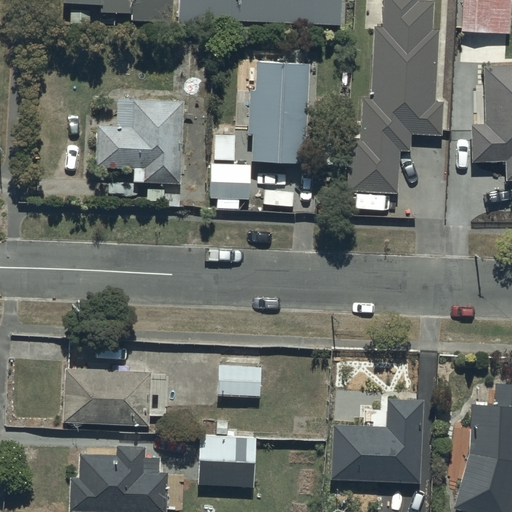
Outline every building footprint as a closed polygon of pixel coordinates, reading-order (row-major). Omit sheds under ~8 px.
[(62,0),(62,1),(102,4),(101,8),(134,10),(134,0),(62,0)] [(182,0),(182,20),(343,25),(344,0),(182,0)] [(385,0),(384,26),(376,25),(372,94),(363,94),(361,133),(350,133),(347,191),(401,194),(403,150),(412,151),(413,132),(443,134),(445,102),(436,101),(440,29),(432,28),(434,2),(417,1),(417,0),(385,0)] [(511,0),(462,0),(462,30),(511,31),(511,0)] [(306,162),(310,64),(257,61),(256,91),(250,90),(248,134),(254,134),(253,159),(306,162)] [(511,177),(511,61),(485,62),(486,121),(471,121),(473,160),(505,159),(506,178),(511,177)] [(182,182),(186,99),(119,96),(117,124),(98,123),(95,167),(134,169),(133,180),(182,182)] [(252,163),(212,163),(211,197),(251,198),(252,163)] [(266,367),(221,366),(221,396),(266,397),(266,367)] [(153,375),(63,374),(63,428),(152,429),(153,375)] [(472,405),(470,456),(453,511),(455,511),(511,511),(511,387),(495,386),(494,406),(472,405)] [(387,427),(336,425),(334,482),(420,485),(423,401),(388,400),(387,427)] [(261,437),(203,436),(202,486),(260,488),(261,437)] [(117,448),(117,462),(79,462),(79,479),(69,479),(68,511),(169,511),(170,473),(146,473),(146,448),(117,448)]
